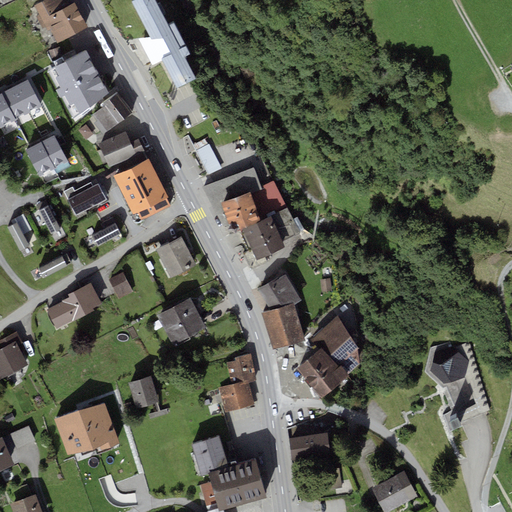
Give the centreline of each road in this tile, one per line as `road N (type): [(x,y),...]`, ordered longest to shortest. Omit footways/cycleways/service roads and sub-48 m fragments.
road 1 (residential): [(190,200),(0,326)]
road 2 (primary): [(190,200),(86,0)]
road 3 (primary): [(271,407),(255,330),(190,200)]
road 4 (residential): [(443,511),(404,451),(375,427),(319,405),(271,407)]
